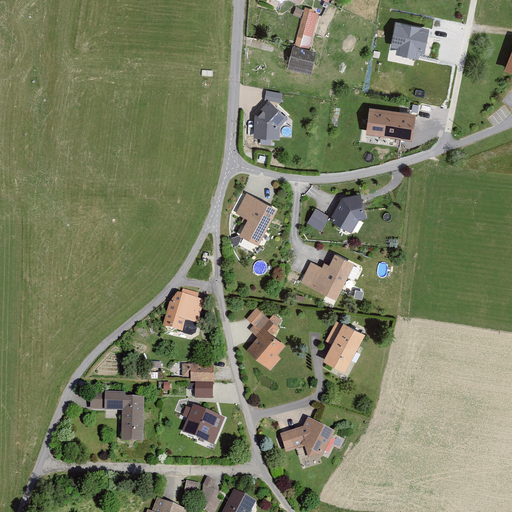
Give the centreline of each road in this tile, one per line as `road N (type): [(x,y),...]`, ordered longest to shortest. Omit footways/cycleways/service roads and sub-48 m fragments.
road 1 (residential): [(228,165),(338,178),(444,150),(475,0)]
road 2 (residential): [(178,282),(81,369),(39,465)]
road 3 (residential): [(39,465),(260,467)]
road 4 (residential): [(260,467),(220,290)]
road 5 (residential): [(242,0),(228,165)]
